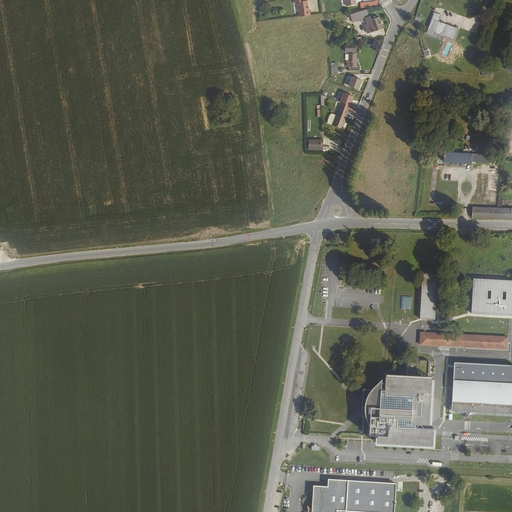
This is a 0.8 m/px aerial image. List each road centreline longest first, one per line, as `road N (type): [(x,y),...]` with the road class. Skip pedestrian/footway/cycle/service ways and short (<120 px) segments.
road 1 (tertiary): [(319,226),(0,268)]
road 2 (unclassified): [(267,511),(319,226)]
road 3 (residential): [(336,182),(400,22)]
road 4 (tertiary): [(349,223),(511,225)]
